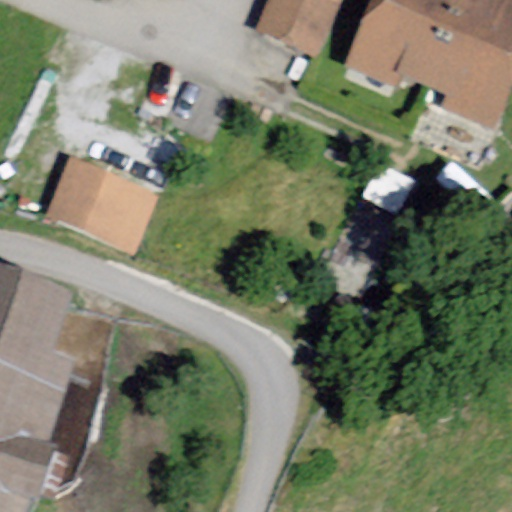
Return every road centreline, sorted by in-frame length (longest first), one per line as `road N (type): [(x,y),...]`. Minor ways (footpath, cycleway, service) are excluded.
road 1 (residential): [(0,247),(218,330),(255,354),(273,386),(276,444)]
road 2 (residential): [(80,0),(249,67)]
